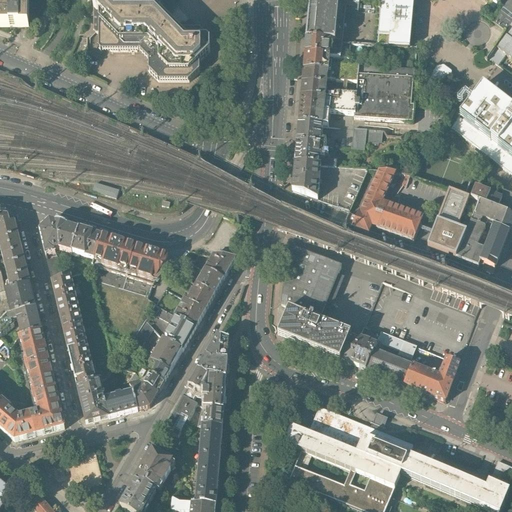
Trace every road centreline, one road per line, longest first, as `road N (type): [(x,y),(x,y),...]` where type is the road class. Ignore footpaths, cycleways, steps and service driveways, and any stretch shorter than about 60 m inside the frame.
road 1 (residential): [(29,195),(25,222),(79,439)]
road 2 (primary): [(227,152),(0,54)]
road 3 (primary): [(29,195),(177,234),(199,220),(220,170)]
road 4 (secondary): [(259,272),(272,53)]
road 5 (residential): [(259,272),(241,272),(152,423)]
road 6 (secondary): [(447,426),(272,359)]
road 7 (residential): [(511,257),(447,426)]
road 8 (unclassified): [(238,511),(251,404),(272,359)]
